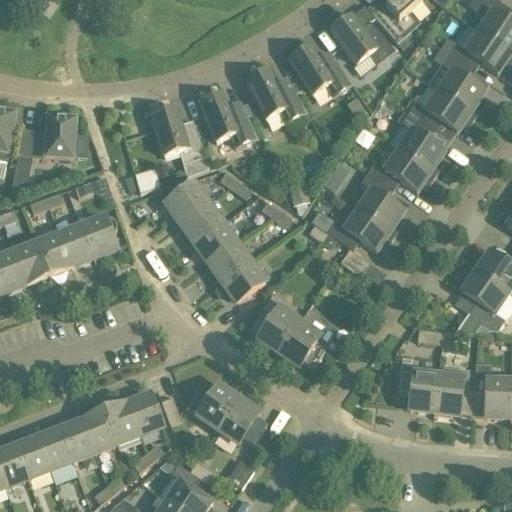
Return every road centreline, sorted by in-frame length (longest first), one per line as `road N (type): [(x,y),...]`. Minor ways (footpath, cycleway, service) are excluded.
road 1 (residential): [(322,0),(186,79),(81,94),(0,87)]
road 2 (residential): [(511,139),(319,424)]
road 3 (residential): [(511,466),(412,459),(319,424)]
road 4 (residential): [(319,424),(167,323)]
